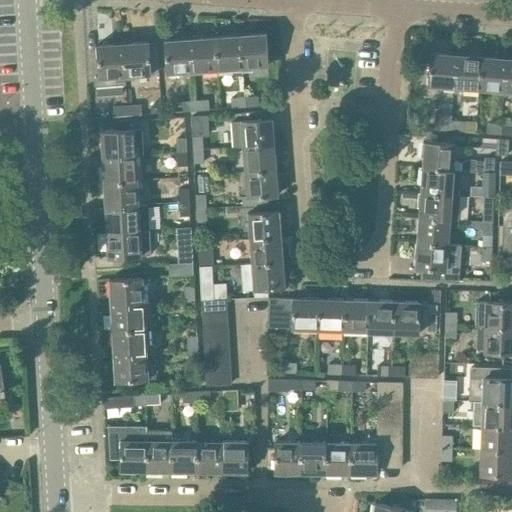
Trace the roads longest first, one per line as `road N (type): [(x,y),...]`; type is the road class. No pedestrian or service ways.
road 1 (residential): [(297,4),(294,144),(303,260),(341,270),(380,260),(396,11)]
road 2 (residential): [(45,321),(32,115)]
road 3 (residential): [(56,492),(260,495)]
road 4 (residential): [(260,495),(256,307)]
road 5 (residential): [(56,492),(45,321)]
